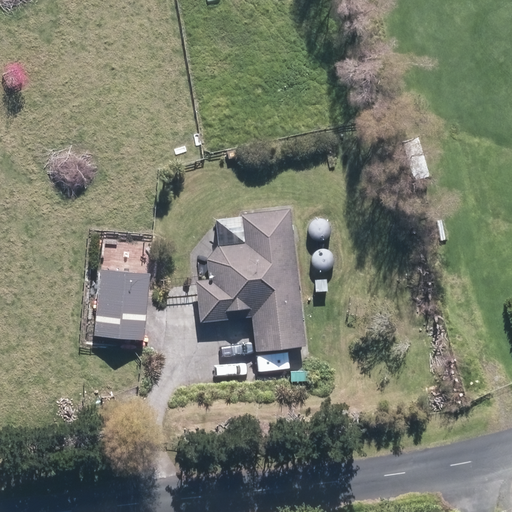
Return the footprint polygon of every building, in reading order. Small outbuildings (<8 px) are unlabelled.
[(301,347),(285,209),(235,215),(238,243),(214,245),(203,260),(205,280),(191,282),(195,323),(247,318),(251,353),(301,347)] [(327,215),(303,219),(312,274),(336,270),(327,215)] [(94,335),(144,340),(150,273),(100,268),(94,335)] [(324,280),(312,281),(313,294),(325,292),(324,280)] [(306,372),(288,373),(288,383),(307,381),(306,372)]
